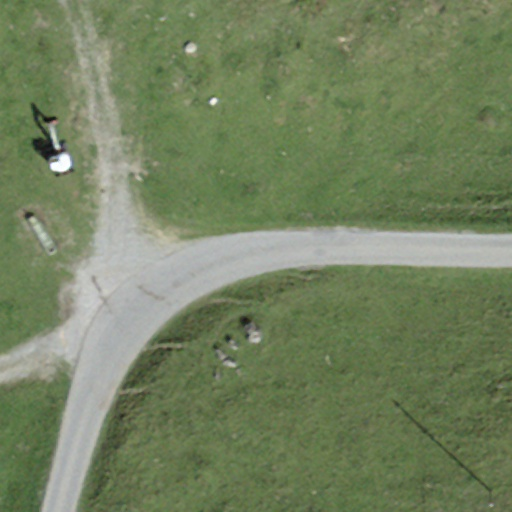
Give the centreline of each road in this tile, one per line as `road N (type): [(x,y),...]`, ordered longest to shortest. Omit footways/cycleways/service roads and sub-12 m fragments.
road 1 (residential): [(62,511),(88,413),(116,351),(136,316),(170,287),(257,254),(353,245),(511,251)]
road 2 (track): [(71,0),(147,307)]
road 3 (track): [(0,373),(83,348),(116,351)]
